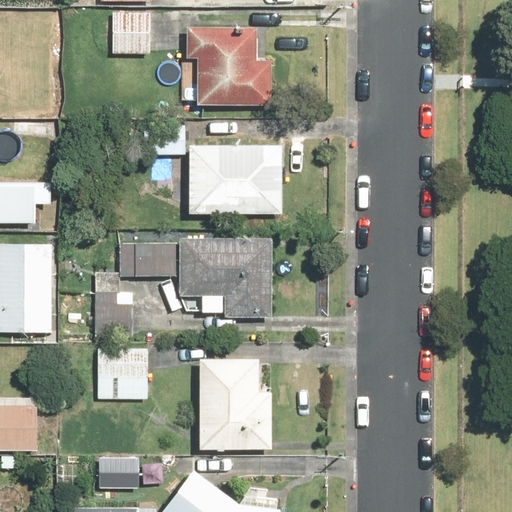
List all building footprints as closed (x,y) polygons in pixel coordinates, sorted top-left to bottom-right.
[(160,7),(117,7),(116,53),(159,53),(160,7)] [(265,18),(193,18),(192,53),(202,53),(202,100),(278,100),(278,53),(265,53),(265,18)] [(149,117),(149,150),(189,150),(189,117),(149,117)] [(290,137),(196,137),(195,210),(290,211),(290,137)] [(185,230),(185,293),(205,294),(205,309),(279,310),(279,231),(185,230)] [(177,234),(125,233),(124,273),(176,273),(177,234)] [(3,329),(61,329),(61,234),(4,234),(4,262),(0,261),(0,305),(4,305),(3,329)] [(96,281),(96,336),(145,336),(145,281),(96,281)] [(154,344),(100,344),(100,395),(154,396),(154,344)] [(279,353),(206,352),(205,446),(279,446),(279,353)] [(0,396),(0,445),(46,446),(47,397),(0,396)] [(171,506),(178,511),(284,511),(286,497),(236,493),(204,467),(171,506)]
